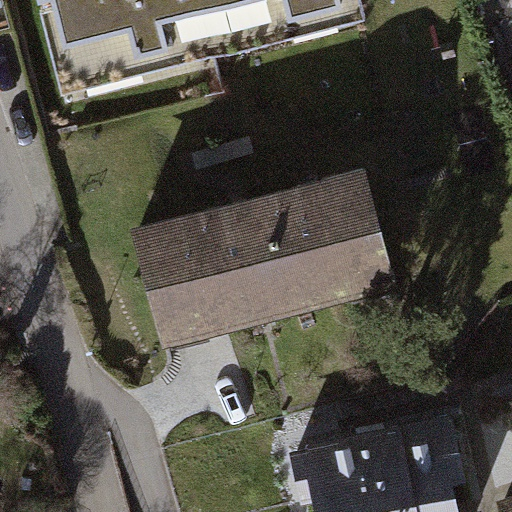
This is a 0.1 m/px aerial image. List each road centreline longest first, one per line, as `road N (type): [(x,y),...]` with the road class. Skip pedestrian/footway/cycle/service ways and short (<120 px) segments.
road 1 (residential): [(0,179),(77,409)]
road 2 (residential): [(157,511),(135,441),(110,409),(77,409)]
